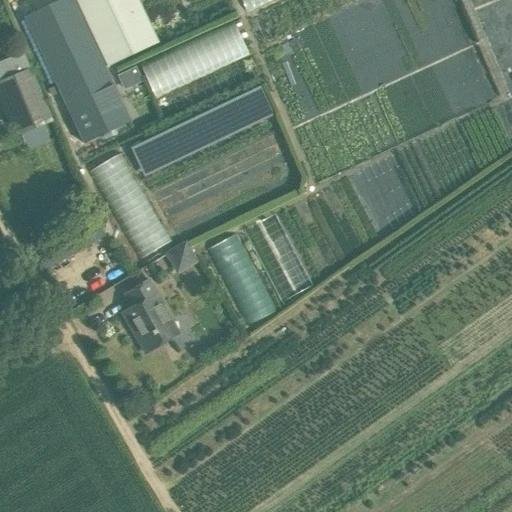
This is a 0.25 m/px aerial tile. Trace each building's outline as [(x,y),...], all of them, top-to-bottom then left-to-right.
[(136,0),(73,0),(104,69),(157,46),(136,0)] [(268,40),(368,0),(311,0),(260,21),(268,40)] [(249,30),(64,100),(76,132),(261,61),(249,30)] [(0,65),(2,70),(0,70),(0,101),(14,138),(51,123),(23,52),(0,61),(0,65)] [(79,165),(60,174),(65,184),(84,174),(79,165)] [(244,239),(222,247),(237,287),(259,279),(244,239)] [(197,266),(186,247),(167,258),(178,277),(197,266)] [(132,307),(122,313),(146,354),(179,335),(162,307),(164,305),(149,280),(125,294),(132,307)]
